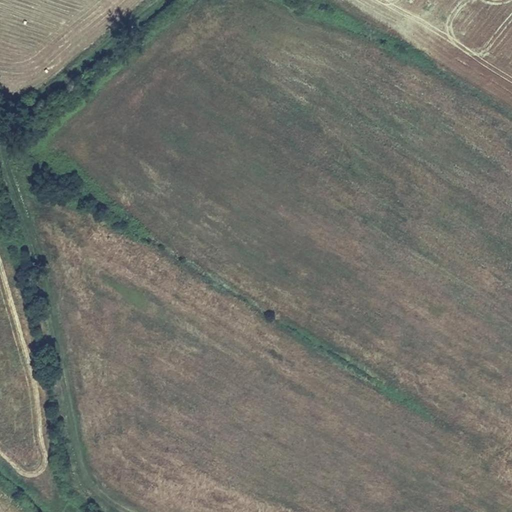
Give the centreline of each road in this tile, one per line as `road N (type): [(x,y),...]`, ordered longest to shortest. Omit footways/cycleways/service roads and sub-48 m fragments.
road 1 (track): [(118,511),(81,478),(0,184)]
road 2 (track): [(0,121),(161,0)]
